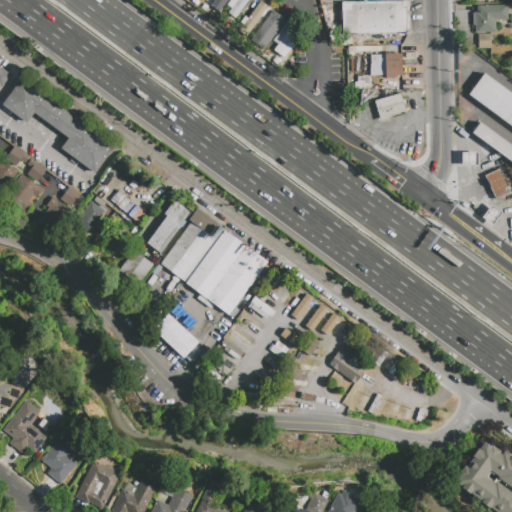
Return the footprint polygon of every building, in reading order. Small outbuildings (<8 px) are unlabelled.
[(226,0),(217,13),(209,7),(214,0),(226,0)] [(248,0),(234,20),(226,15),(231,8),(227,5),(230,0),(248,0)] [(375,0),(341,1),(341,35),(409,33),(409,0),(375,0)] [(267,7),(247,34),(240,29),(260,2),(267,7)] [(507,6),(507,20),(495,20),(495,32),(475,33),(475,26),(472,26),(472,12),(474,12),(474,6),(507,6)] [(272,11),(285,20),(265,48),(252,38),(272,11)] [(273,51),(278,44),(272,41),(285,24),(301,36),(284,59),(273,51)] [(490,34),(491,48),(478,48),(477,35),(490,34)] [(384,55),(402,54),(402,77),(385,78),(384,55)] [(0,67),(10,75),(1,87),(0,86),(0,67)] [(485,74),(511,94),(511,115),(506,123),(469,95),(485,74)] [(20,80),(112,149),(93,174),(60,149),(68,138),(34,113),(26,124),(2,105),(20,80)] [(374,101),(380,119),(406,111),(400,93),(374,101)] [(511,146),(479,122),(471,133),(511,162),(511,146)] [(24,155),(17,163),(6,154),(13,146),(24,155)] [(461,152),(477,153),(476,166),(461,166),(461,152)] [(27,175),(32,168),(27,164),(31,159),(46,170),(37,182),(27,175)] [(0,160),(17,173),(0,197),(0,160)] [(484,176),(499,169),(510,193),(496,200),(484,176)] [(42,189),(36,198),(33,196),(28,202),(31,204),(24,215),(3,202),(21,175),(42,189)] [(68,187),(84,198),(80,204),(74,200),(73,203),(62,195),(68,187)] [(128,196),(120,208),(116,205),(113,208),(110,206),(113,203),(112,202),(120,190),(128,196)] [(74,227),(96,195),(107,204),(102,211),(104,212),(87,236),(74,227)] [(37,222),(43,213),(46,215),(50,209),(48,207),(54,198),(75,212),(58,237),(37,222)] [(180,227),(160,254),(146,243),(166,217),(163,214),(173,201),(173,202),(179,204),(186,209),(189,213),(179,226),(180,227)] [(491,205),(502,213),(492,226),(481,218),(491,205)] [(181,279),(160,264),(191,222),(188,220),(197,208),(220,226),(210,238),(211,239),(181,279)] [(118,260),(103,249),(109,242),(107,240),(113,231),(118,235),(122,229),(137,240),(131,248),(129,246),(127,248),(129,250),(126,253),(124,252),(118,260)] [(267,262),(228,315),(213,304),(210,309),(196,298),(199,294),(185,284),(224,231),(267,262)] [(134,292),(114,278),(134,250),(154,265),(134,292)] [(298,320),(290,315),(306,294),(313,300),(298,320)] [(265,320),(249,308),(253,304),(250,302),(254,297),(274,312),(270,317),(268,315),(265,320)] [(305,326),(321,304),(328,310),(312,331),(305,326)] [(256,334),(246,327),(249,323),(240,316),(243,312),(263,327),(260,330),(259,329),(256,334)] [(327,335),(321,330),(328,320),(330,317),(328,315),(331,312),(339,319),(327,335)] [(154,332),(169,316),(198,343),(183,358),(154,332)] [(251,346),(229,331),(233,325),(255,340),(251,346)] [(300,338),(295,346),(279,335),(284,327),(300,338)] [(309,356),(299,349),(309,336),(319,343),(309,356)] [(236,362),(226,354),(229,349),(221,343),(224,339),(243,353),(236,362)] [(276,341),(287,349),(284,354),(289,357),(285,362),(267,350),(271,345),(273,346),(276,341)] [(365,358),(361,355),(369,343),(373,346),(365,358)] [(183,357),(189,363),(201,352),(195,346),(183,357)] [(358,366),(362,369),(352,382),(328,365),(340,347),(361,361),(358,366)] [(226,376),(208,363),(212,358),(210,356),(214,351),(234,365),(226,376)] [(378,367),(374,365),(382,353),(386,355),(378,367)] [(17,356),(37,356),(37,379),(32,382),(17,383),(17,356)] [(258,362),(261,359),(264,361),(267,356),(279,365),(276,369),(281,373),(278,377),(258,362)] [(314,372),(298,370),(299,359),(319,361),(318,367),(315,367),(314,372)] [(391,376),(387,373),(391,368),(386,365),(390,359),(399,364),(391,376)] [(0,366),(3,367),(1,372),(8,373),(5,383),(23,390),(9,409),(0,406),(0,366)] [(221,377),(218,382),(216,380),(213,384),(208,380),(210,377),(203,372),(206,367),(221,377)] [(411,385),(407,385),(407,382),(402,382),(402,377),(406,377),(406,370),(411,370),(411,385)] [(249,376),(252,373),(257,376),(260,372),(271,381),(265,389),(249,376)] [(305,386),(287,385),(288,376),(305,378),(305,381),(306,381),(305,386)] [(355,414),(348,410),(361,387),(368,391),(355,414)] [(295,403),(278,402),(279,396),(273,396),(274,390),(298,392),(297,398),(295,398),(295,403)] [(260,400),(240,397),(241,392),(261,395),(260,400)] [(371,414),(367,412),(376,394),(381,396),(371,414)] [(45,436),(33,451),(26,446),(21,452),(8,442),(12,437),(3,429),(26,400),(39,411),(29,424),(45,436)] [(388,416),(384,415),(389,402),(393,404),(388,416)] [(403,420),(398,418),(403,404),(408,406),(403,420)] [(420,424),(414,423),(418,412),(423,413),(420,424)] [(77,444),(68,455),(77,463),(58,485),(45,475),(50,469),(40,461),(63,433),(77,444)] [(511,492),(488,475),(486,478),(492,483),(494,481),(511,494),(511,511),(493,511),(454,484),(459,476),(457,475),(464,465),(466,467),(471,459),(469,457),(477,445),(480,447),(485,440),(509,457),(510,455),(511,456),(511,492)] [(120,475),(102,510),(88,502),(87,504),(74,497),(93,460),(120,475)] [(155,488),(143,511),(110,511),(121,488),(123,489),(127,483),(136,487),(139,480),(155,488)] [(151,511),(157,500),(167,506),(176,488),(192,496),(183,511),(151,511)] [(351,511),(358,498),(337,489),(328,511),(351,511)] [(320,511),(308,511),(305,510),(314,494),(327,501),(320,511)] [(228,511),(196,511),(203,499),(228,511)] [(242,511),(249,502),(264,510),(262,511),(242,511)]
